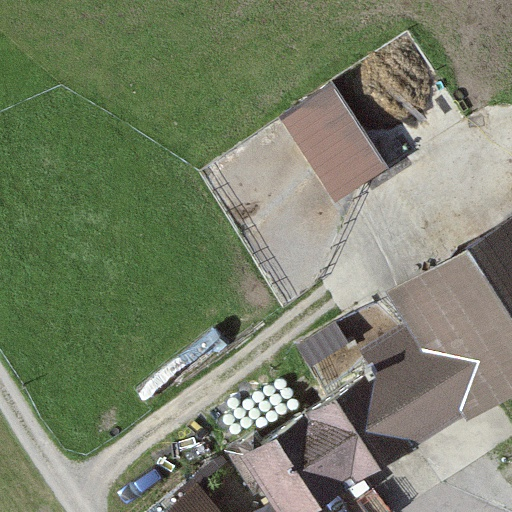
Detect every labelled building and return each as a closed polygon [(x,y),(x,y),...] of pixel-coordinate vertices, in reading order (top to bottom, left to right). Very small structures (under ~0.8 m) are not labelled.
[(388,168),(334,83),(281,117),(335,201),(388,168)] [(374,373),(376,376),(417,440),(511,378),(511,229),(405,298),(423,326),(376,356),(381,365),(375,369),(377,371),(374,373)] [(306,344),(330,379),(364,356),(340,321),(306,344)] [(303,511),(417,440),(376,376),(269,445),(263,435),(236,452),(263,493),(275,486),(291,511),(303,511)] [(177,511),(216,511),(201,492),(177,511)]
